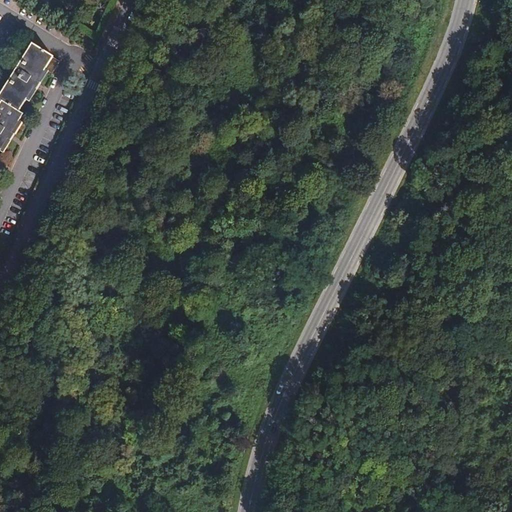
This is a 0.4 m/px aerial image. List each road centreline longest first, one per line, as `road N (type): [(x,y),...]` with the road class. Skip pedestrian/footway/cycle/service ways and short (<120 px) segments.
road 1 (secondary): [(464,0),(442,68),(280,401),(246,511)]
road 2 (residential): [(0,291),(129,0)]
